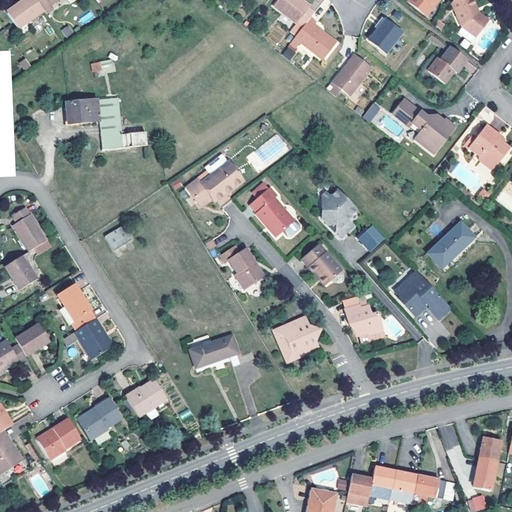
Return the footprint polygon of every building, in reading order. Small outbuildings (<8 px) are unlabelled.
[(19,29),(26,24),(44,11),(36,0),(23,0),(16,6),(17,7),(8,13),(19,29)] [(36,0),(44,11),(45,13),(51,8),(49,6),(57,0),(36,0)] [(310,18),(314,13),(309,9),(310,6),(302,0),(278,0),(274,5),(297,23),(295,26),(300,31),(310,18)] [(408,0),(408,1),(426,16),(439,0),(408,0)] [(475,38),(482,29),(479,26),(485,18),(477,12),(475,13),(473,9),(475,8),(472,0),(453,0),(451,4),(461,27),(475,38)] [(17,7),(16,6),(14,4),(6,10),(8,13),(17,7)] [(84,24),(95,17),(91,11),(80,18),(84,24)] [(403,16),(396,11),(392,16),(398,21),(403,16)] [(374,26),(378,29),(384,21),(381,17),(374,26)] [(300,31),(297,35),(302,39),(300,41),(323,59),(337,42),(314,25),(316,22),(310,18),(300,31)] [(489,21),(485,18),(479,26),(482,29),(489,21)] [(445,25),(438,20),(434,24),(441,30),(445,25)] [(401,33),(384,21),(378,29),(368,41),(385,54),(401,33)] [(26,24),(19,29),(23,34),(30,29),(26,24)] [(65,37),(73,33),(69,25),(61,29),(65,37)] [(452,72),(454,73),(456,75),(467,61),(450,48),(440,61),(437,59),(427,72),(434,78),(444,86),(451,77),(449,75),(452,72)] [(371,68),(354,55),(326,90),(335,97),(340,90),(349,96),(371,68)] [(19,61),(24,70),(31,67),(26,58),(19,61)] [(113,60),(91,62),(91,72),(114,70),(113,60)] [(434,78),(427,72),(421,79),(429,85),(434,78)] [(395,78),(390,84),(394,87),(399,82),(395,78)] [(121,136),(118,99),(66,103),(68,124),(99,121),(102,149),(146,145),(145,133),(121,136)] [(412,111),(414,109),(403,101),(401,103),(412,111)] [(368,121),(381,109),(375,103),(362,115),(368,121)] [(444,119),(443,121),(441,123),(436,119),(438,117),(435,115),(426,117),(420,112),(419,113),(414,109),(412,111),(401,103),(392,115),(407,128),(410,125),(412,122),(422,130),(419,132),(414,139),(432,154),(454,127),(444,119)] [(412,122),(410,125),(419,132),(422,130),(412,122)] [(500,137),(486,125),(475,139),(474,141),(469,138),(462,146),(467,149),(467,148),(480,158),(478,160),(492,170),(509,149),(502,143),(498,139),(500,137)] [(244,182),(230,162),(201,183),(198,179),(186,188),(200,206),(204,204),(205,205),(213,200),(215,203),(226,195),(224,191),(230,186),(233,190),(244,182)] [(253,194),(258,200),(270,190),(265,184),(253,194)] [(224,191),(226,195),(233,190),(230,186),(224,191)] [(482,188),(478,196),(486,200),(490,192),(482,188)] [(259,214),(260,214),(265,219),(273,229),(272,231),(278,238),(297,222),(276,199),(278,197),(271,189),(270,190),(258,200),(251,206),(259,214)] [(345,233),(350,229),(350,222),(347,218),(343,215),(345,213),(349,216),(357,209),(338,190),(331,196),(323,196),(321,216),(337,233),(345,233)] [(13,225),(29,251),(31,250),(46,240),(47,239),(38,225),(35,227),(28,215),(31,213),(32,213),(26,205),(12,214),(17,222),(13,225)] [(31,213),(28,215),(35,227),(38,225),(31,213)] [(273,229),(265,219),(263,221),(272,231),(273,229)] [(475,238),(461,223),(438,243),(453,257),(475,238)] [(373,225),(357,239),(369,253),(385,239),(373,225)] [(132,240),(124,226),(106,238),(114,251),(132,240)] [(213,239),(205,244),(208,250),(216,245),(213,239)] [(46,240),(31,250),(36,256),(50,247),(46,240)] [(322,276),(328,283),(344,269),(321,243),(302,259),(319,279),(322,276)] [(453,257),(438,243),(427,254),(441,269),(453,257)] [(244,290),(262,278),(252,264),(255,262),(246,248),(239,252),(233,245),(219,255),(224,263),(228,260),(237,274),(234,275),(244,290)] [(22,256),(4,267),(19,290),(37,278),(22,256)] [(252,264),(262,278),(265,276),(255,262),(252,264)] [(418,273),(417,271),(404,284),(407,287),(420,274),(418,273)] [(451,307),(420,274),(407,287),(404,284),(396,291),(401,296),(399,298),(416,315),(425,306),(424,304),(426,302),(431,307),(430,308),(440,317),(451,307)] [(322,276),(319,279),(325,286),(328,283),(322,276)] [(55,295),(63,307),(72,322),(70,324),(75,332),(94,319),(89,312),(90,311),(73,283),(55,295)] [(358,294),(344,298),(347,307),(361,303),(358,294)] [(347,307),(352,322),(356,320),(361,334),(362,334),(364,342),(374,339),(372,333),(385,328),(380,311),(373,313),(371,303),(362,306),(361,303),(347,307)] [(67,325),(70,324),(72,322),(63,307),(58,311),(67,325)] [(309,323),(306,316),(272,329),(285,363),(311,353),(316,340),(320,328),(309,323)] [(90,360),(108,349),(100,337),(104,334),(94,319),(75,332),(73,333),(62,340),(66,346),(77,339),(90,360)] [(356,320),(352,322),(361,334),(356,320)] [(37,347),(48,341),(38,325),(15,339),(18,344),(27,357),(39,350),(37,347)] [(372,333),(374,339),(389,335),(386,328),(385,328),(372,333)] [(100,337),(108,349),(112,346),(104,334),(100,337)] [(239,353),(232,335),(190,351),(196,369),(239,353)] [(316,340),(311,353),(319,349),(316,340)] [(0,369),(16,360),(18,362),(19,365),(28,360),(27,357),(18,344),(10,349),(5,341),(0,344),(0,369)] [(37,347),(39,350),(49,344),(48,341),(37,347)] [(16,360),(0,369),(0,372),(0,373),(18,362),(16,360)] [(119,403),(130,420),(138,416),(138,417),(146,412),(149,416),(151,417),(155,414),(156,411),(153,407),(167,398),(154,378),(134,390),(135,393),(127,398),(119,403)] [(94,410),(77,421),(89,440),(107,429),(106,427),(119,419),(107,399),(93,408),(94,410)] [(0,403),(0,432),(4,430),(11,426),(5,416),(9,414),(2,403),(0,403)] [(94,410),(93,408),(76,419),(77,421),(94,410)] [(182,420),(192,415),(188,409),(179,414),(182,420)] [(15,423),(9,414),(5,416),(11,426),(15,423)] [(54,432),(38,441),(50,460),(66,450),(65,448),(80,439),(68,419),(52,429),(54,432)] [(54,432),(52,429),(36,439),(38,441),(54,432)] [(4,430),(0,432),(8,445),(11,443),(4,430)] [(0,467),(3,472),(22,460),(11,443),(8,445),(0,432),(0,467)] [(483,438),(478,460),(495,463),(500,441),(483,438)] [(42,471),(45,469),(36,455),(33,457),(42,471)] [(478,460),(473,486),(490,489),(495,463),(478,460)] [(372,479),(368,496),(389,501),(395,471),(374,467),(372,479)] [(395,471),(389,501),(411,505),(413,494),(417,476),(395,471)] [(351,475),(345,503),(366,507),(368,498),(368,496),(372,479),(351,475)] [(417,476),(413,494),(442,500),(445,482),(417,476)] [(347,482),(339,481),(338,489),(345,491),(347,482)] [(311,490),(306,511),(331,511),(335,495),(311,490)] [(475,511),(484,509),(481,497),(471,500),(475,511)]
